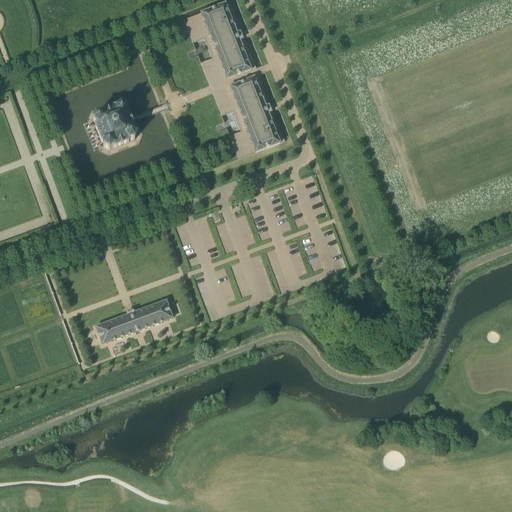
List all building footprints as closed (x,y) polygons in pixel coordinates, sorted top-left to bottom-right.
[(225,5),(202,14),(228,81),(251,72),(238,38),(225,5)] [(185,96),(187,103),(212,94),(221,117),(233,112),(241,133),(226,138),(235,161),(255,153),(201,14),(184,21),(192,43),(204,39),(212,60),(201,64),(210,87),(185,96)] [(267,111),(254,79),(231,88),(256,153),(279,144),(267,111)] [(134,129),(132,124),(131,121),(130,119),(128,114),(127,113),(126,108),(121,106),(117,109),(115,108),(101,113),(100,115),(95,116),(93,121),(96,125),(95,127),(99,136),(101,142),(103,143),(104,148),(109,151),(113,148),(115,149),(128,143),(129,142),(134,141),(137,135),(134,131),(134,129)] [(240,225),(247,223),(245,216),(238,218),(240,225)] [(102,346),(163,323),(172,320),(166,302),(95,328),(102,346)]
